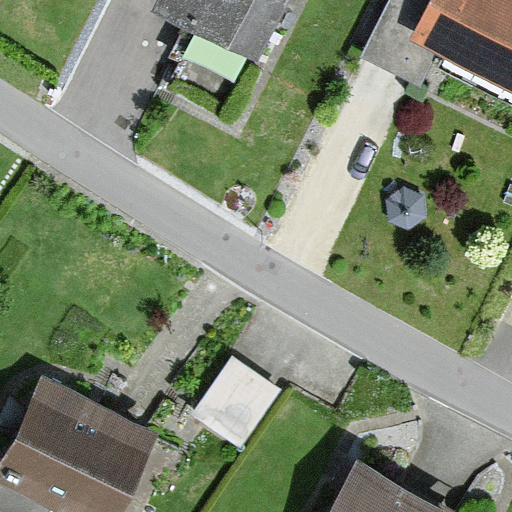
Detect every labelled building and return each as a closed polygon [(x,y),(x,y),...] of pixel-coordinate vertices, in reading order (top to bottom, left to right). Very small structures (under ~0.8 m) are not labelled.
[(255,56),(282,0),(154,0),(151,5),(255,56)] [(511,88),(511,0),(389,0),(360,60),(415,87),(432,51),(511,88)] [(234,347),(196,406),(246,437),(283,378),(234,347)] [(114,511),(152,431),(36,379),(0,456),(0,511),(46,511),(47,510),(52,511),(114,511)] [(461,511),(462,511),(351,453),(320,511),(461,511)]
